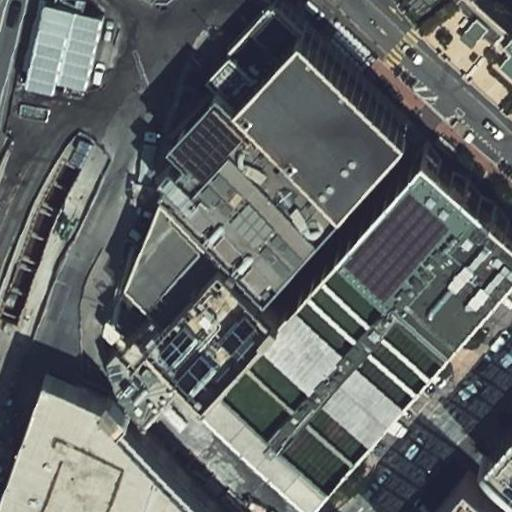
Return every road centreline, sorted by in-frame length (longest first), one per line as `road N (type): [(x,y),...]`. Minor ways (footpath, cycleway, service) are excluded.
road 1 (tertiary): [(511,144),(360,0)]
road 2 (residential): [(373,511),(456,417)]
